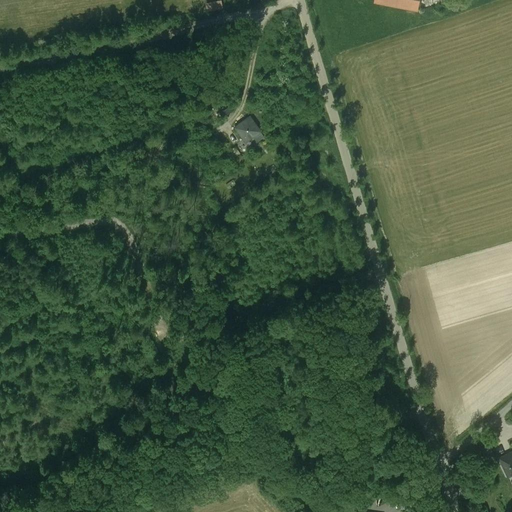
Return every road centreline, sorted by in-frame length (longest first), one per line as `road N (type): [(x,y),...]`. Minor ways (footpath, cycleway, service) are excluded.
road 1 (unclassified): [(299,0),(438,465)]
road 2 (track): [(300,1),(0,68)]
road 3 (track): [(422,414),(154,511)]
